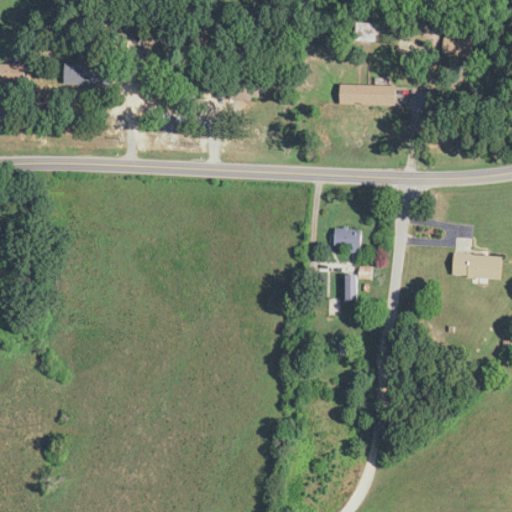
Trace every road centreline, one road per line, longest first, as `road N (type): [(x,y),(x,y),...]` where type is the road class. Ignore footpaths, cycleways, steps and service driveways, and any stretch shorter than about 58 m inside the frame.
road 1 (residential): [(0,164),(407,178),(511,172)]
road 2 (residential): [(347,511),(374,455),(407,178)]
